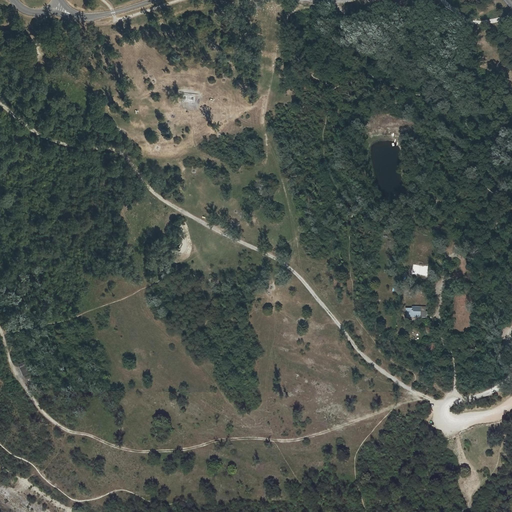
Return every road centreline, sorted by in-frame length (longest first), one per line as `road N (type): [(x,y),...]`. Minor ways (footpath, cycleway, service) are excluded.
road 1 (track): [(273,441),(138,451),(69,432),(44,414),(8,354)]
road 2 (track): [(394,406),(308,438),(273,441)]
